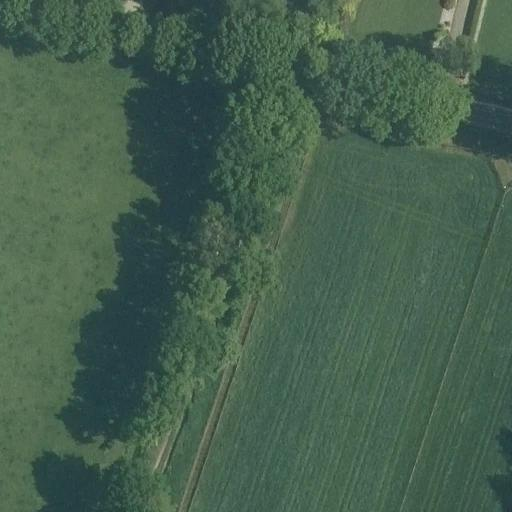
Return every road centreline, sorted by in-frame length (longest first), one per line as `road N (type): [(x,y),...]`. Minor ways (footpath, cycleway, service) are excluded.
road 1 (unclassified): [(0,3),(511,122)]
road 2 (track): [(290,70),(145,511)]
